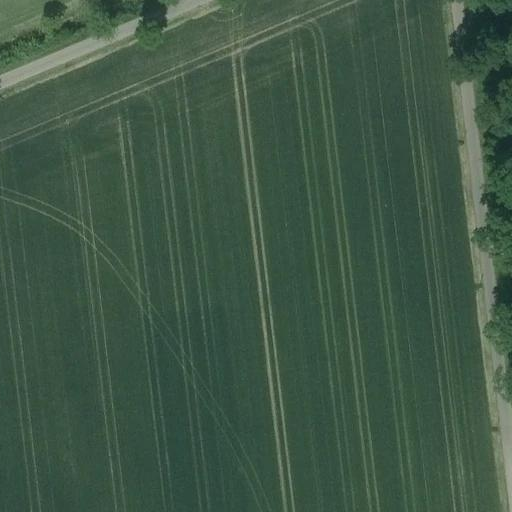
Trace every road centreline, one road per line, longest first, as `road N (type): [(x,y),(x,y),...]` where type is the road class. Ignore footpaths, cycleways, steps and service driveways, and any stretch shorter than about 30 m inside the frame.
road 1 (unclassified): [(511,463),(454,0)]
road 2 (unclassified): [(0,85),(208,0)]
